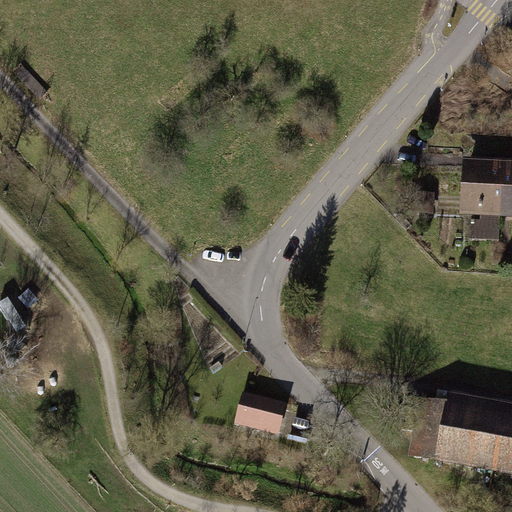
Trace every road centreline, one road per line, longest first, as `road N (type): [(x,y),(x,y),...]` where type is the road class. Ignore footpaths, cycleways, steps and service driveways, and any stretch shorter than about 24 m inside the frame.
road 1 (residential): [(498,0),(281,250),(265,283),(272,354),(425,511)]
road 2 (track): [(0,217),(96,329),(127,453),(148,479),(223,511)]
road 3 (track): [(0,82),(272,354)]
road 4 (unknown): [(309,392),(356,377),(511,403)]
